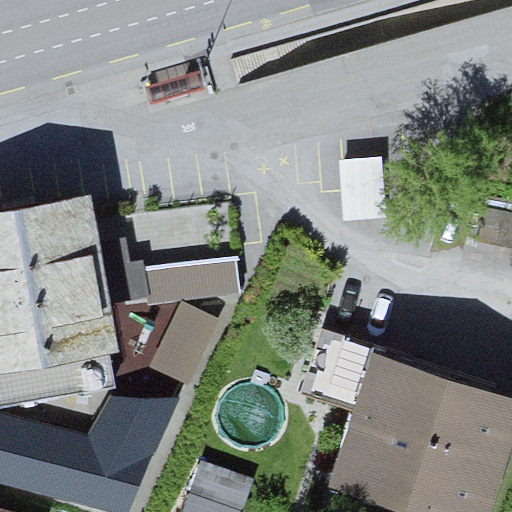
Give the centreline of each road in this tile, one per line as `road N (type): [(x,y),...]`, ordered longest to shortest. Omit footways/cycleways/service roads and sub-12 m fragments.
road 1 (residential): [(9,166),(511,64)]
road 2 (primary): [(0,45),(161,0)]
